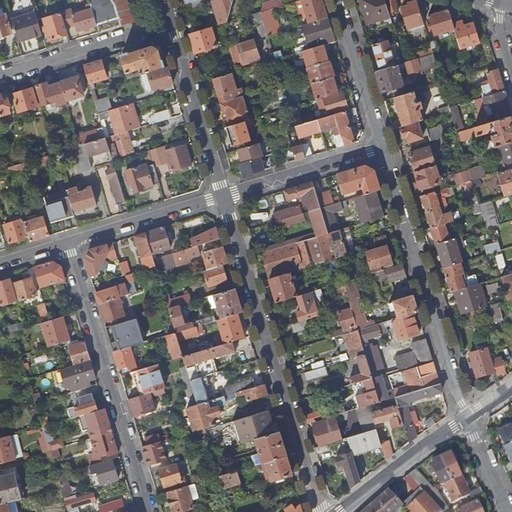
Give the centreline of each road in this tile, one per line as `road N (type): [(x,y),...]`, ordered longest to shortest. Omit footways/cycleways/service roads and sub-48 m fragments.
road 1 (residential): [(222,197),(321,511)]
road 2 (residential): [(149,511),(68,240)]
road 3 (residential): [(467,418),(384,150)]
road 4 (residential): [(170,21),(222,197)]
road 5 (residential): [(170,21),(0,75)]
road 6 (residential): [(222,197),(384,150)]
road 7 (residential): [(68,240),(222,197)]
road 8 (residential): [(340,511),(467,418)]
road 9 (residential): [(384,150),(338,0)]
